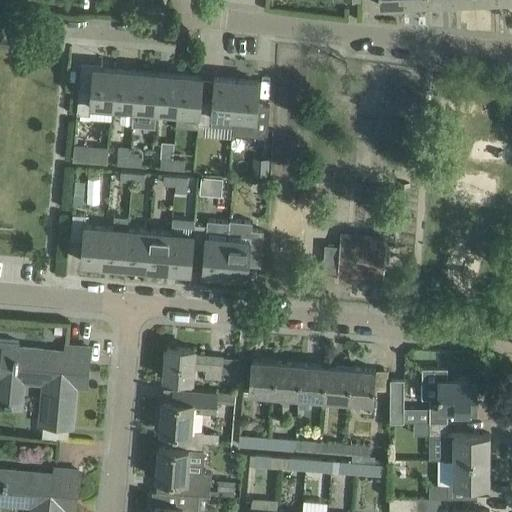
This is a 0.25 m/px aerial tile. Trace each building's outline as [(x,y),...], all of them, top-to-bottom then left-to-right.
[(78,88),(76,112),(80,113),(80,117),(111,119),(112,105),(115,69),(92,67),(92,68),(93,68),(91,89),(78,88)] [(136,71),(115,69),(112,105),(134,107),(136,71)] [(134,107),(132,122),(154,124),(156,109),(158,73),(136,71),(134,107)] [(179,75),(158,73),(156,109),(177,110),(179,75)] [(202,77),(179,75),(177,110),(199,112),(200,98),(202,77)] [(200,98),(199,112),(198,122),(233,125),(232,133),(237,79),(213,78),(213,79),(214,79),(212,99),(200,98)] [(237,79),(232,133),(267,136),(269,104),(257,103),(259,83),(260,83),(260,81),(237,79)] [(349,80),(349,90),(361,90),(361,80),(349,80)] [(396,86),(395,92),(399,96),(405,96),(409,92),(409,87),(406,82),(400,82),(396,86)] [(160,157),(160,167),(172,167),(172,157),(173,142),(161,141),(160,157)] [(74,143),(72,160),(106,163),(108,146),(74,143)] [(117,153),(117,163),(129,164),(130,154),(117,153)] [(130,154),(129,164),(141,165),(142,155),(130,154)] [(172,157),(172,167),(184,168),(184,158),(172,157)] [(120,178),(119,180),(132,181),(132,171),(120,170),(120,178)] [(132,171),(132,181),(144,182),(144,172),(132,171)] [(300,171),(300,180),(311,181),(312,172),(300,171)] [(164,174),(163,183),(175,184),(175,175),(164,174)] [(175,184),(174,192),(186,193),(186,185),(187,176),(175,175),(175,184)] [(200,175),(199,188),(207,188),(210,185),(211,176),(200,175)] [(74,192),(73,204),(82,205),(83,193),(74,192)] [(103,263),(106,227),(84,225),(85,215),(72,214),(70,238),(82,239),(81,259),(80,259),(80,261),(103,263)] [(206,224),(194,222),(193,235),(192,249),(204,250),(202,270),(201,270),(201,271),(224,273),(229,221),(207,219),(206,232),(205,232),(206,224)] [(229,221),(224,273),(248,275),(248,274),(247,274),(248,263),(260,264),(263,229),(251,228),(251,221),(229,219),(229,221)] [(127,229),(106,227),(103,263),(124,264),(127,229)] [(146,266),(149,231),(127,229),(124,264),(146,266)] [(170,233),(149,231),(146,266),(167,268),(170,233)] [(193,235),(170,233),(167,268),(190,270),(192,249),(193,235)] [(383,274),(385,244),(340,241),(338,271),(383,274)] [(40,423),(51,424),(71,425),(72,411),(70,410),(73,374),(87,376),(89,347),(67,345),(66,351),(18,347),(19,340),(0,338),(0,406),(23,408),(25,380),(44,382),(40,423)] [(205,375),(219,376),(220,371),(237,373),(238,358),(193,354),(194,348),(167,346),(164,377),(191,379),(192,365),(206,366),(205,375)] [(251,359),(249,379),(248,391),(273,393),(276,361),(251,359)] [(301,363),(276,361),(273,393),(298,395),(297,406),(301,363)] [(325,365),(301,363),(297,406),(308,407),(309,396),(323,397),(325,365)] [(350,367),(325,365),(323,397),(347,400),(350,367)] [(373,402),(374,389),(375,369),(350,367),(347,400),(373,402)] [(447,367),(422,367),(422,397),(429,397),(429,420),(447,420),(447,409),(475,409),(476,379),(447,379),(447,367)] [(403,378),(389,378),(389,407),(402,407),(403,378)] [(155,410),(154,425),(160,429),(160,431),(177,432),(189,433),(190,429),(191,411),(215,413),(216,401),(234,403),(235,392),(190,389),(189,401),(163,399),(162,407),(155,410)] [(447,433),(447,420),(429,420),(429,434),(443,434),(447,434),(447,433)] [(203,432),(203,441),(218,442),(219,433),(203,432)] [(443,434),(443,459),(453,459),(489,460),(489,433),(447,433),(447,434),(443,434)] [(239,445),(243,445),(268,447),(269,437),(239,435),(239,445)] [(293,449),(294,439),(269,437),(268,447),(293,449)] [(294,439),(293,449),(318,451),(319,441),(294,439)] [(157,478),(156,490),(182,492),(198,493),(209,494),(209,489),(210,472),(203,472),(204,450),(202,449),(203,442),(176,440),(175,448),(159,446),(157,478)] [(319,441),(318,451),(343,453),(344,443),(319,441)] [(344,443),(343,453),(368,455),(369,445),(344,443)] [(280,467),(281,456),(255,454),(254,465),(280,467)] [(281,456),(280,467),(305,469),(306,458),(281,456)] [(306,458),(305,469),(330,471),(331,460),(306,458)] [(453,497),(476,497),(476,485),(489,485),(489,460),(453,459),(453,484),(453,485),(453,497)] [(331,460),(330,471),(355,473),(356,462),(331,460)] [(356,462),(355,473),(371,474),(372,463),(356,462)] [(0,470),(0,479),(6,480),(4,502),(34,504),(32,511),(60,511),(61,497),(76,498),(78,470),(58,468),(56,468),(55,475),(0,470)] [(429,497),(440,497),(453,497),(453,485),(453,484),(429,484),(429,497)] [(149,490),(148,510),(154,511),(153,511),(196,511),(197,509),(198,493),(182,492),(156,490),(149,490)] [(390,497),(389,510),(391,510),(399,510),(416,510),(416,497),(390,497)] [(249,511),(275,511),(277,500),(253,498),(251,500),(250,511),(249,511)]
